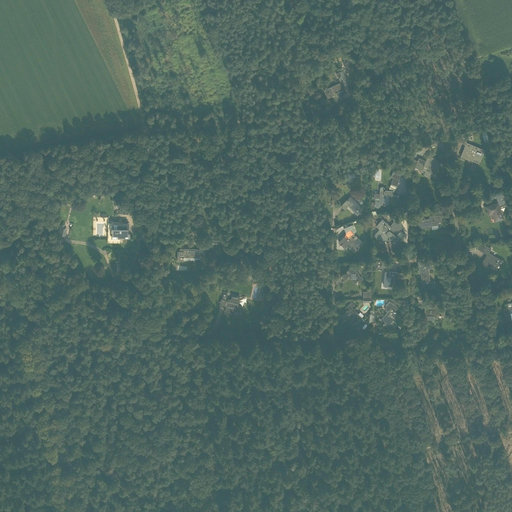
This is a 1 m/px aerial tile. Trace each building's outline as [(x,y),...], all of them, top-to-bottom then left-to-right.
[(352,67),(350,63),(349,60),(343,63),(346,70),(352,67)] [(324,90),(325,93),(328,98),(334,95),(337,94),(338,97),(344,94),(340,83),(324,90)] [(470,131),(457,136),(459,140),(464,144),(467,137),(472,136),(470,131)] [(466,142),(460,156),(468,160),(467,161),(471,163),(473,160),(479,163),(484,150),(466,142)] [(417,161),(415,167),(424,170),(425,171),(430,173),(432,168),(436,170),(439,162),(428,156),(425,161),(424,160),(419,158),(417,161)] [(381,186),(379,188),(379,200),(375,200),(375,207),(376,208),(378,208),(379,206),(380,204),(386,204),(387,195),(393,195),(393,190),(384,190),(384,188),(383,186),(381,186)] [(500,206),(508,203),(505,196),(504,192),(496,194),(498,203),(491,205),(486,206),(489,215),(493,213),(495,219),(499,217),(503,216),(501,211),(500,206)] [(354,212),(357,215),(360,212),(359,211),(362,208),(350,196),(347,199),(341,205),(344,208),(348,204),(355,211),(354,212)] [(417,214),(419,228),(431,227),(431,225),(438,224),(438,221),(441,221),(440,215),(429,216),(430,218),(424,219),(423,214),(417,214)] [(380,230),(374,236),(382,243),(388,236),(389,236),(391,238),(392,239),(401,229),(396,224),(394,223),(389,228),(389,229),(380,221),(378,224),(376,226),(378,228),(380,229),(380,230)] [(120,242),(124,242),(124,237),(129,237),(129,233),(127,233),(127,229),(128,229),(128,223),(113,223),(113,228),(112,228),(111,237),(120,238),(120,242)] [(59,235),(65,237),(67,229),(63,228),(64,226),(60,225),(59,235)] [(345,235),(339,242),(344,248),(348,243),(355,250),(359,247),(360,246),(363,243),(357,237),(354,240),(351,236),(348,238),(345,235)] [(221,253),(221,246),(219,246),(210,245),(209,250),(211,250),(214,250),(214,253),(218,254),(218,253),(221,253)] [(487,254),(482,263),(489,268),(491,264),(496,267),(499,263),(495,261),(497,258),(489,253),(491,249),(487,246),(484,252),(487,254)] [(205,261),(205,249),(183,248),(180,248),(180,251),(177,251),(177,261),(183,261),(183,258),(184,258),(184,257),(189,258),(200,258),(200,261),(205,261)] [(427,268),(432,268),(431,260),(418,262),(419,273),(421,273),(422,280),(420,280),(422,290),(435,288),(434,282),(429,282),(429,279),(428,271),(427,268)] [(356,281),(359,283),(363,279),(358,275),(359,274),(354,269),(353,270),(351,267),(348,270),(348,269),(341,276),(345,279),(349,275),(355,282),(356,281)] [(389,286),(391,286),(390,286),(391,276),(397,277),(397,272),(393,272),(392,272),(384,272),(383,285),(389,286)] [(257,282),(256,285),(262,287),(260,295),(264,296),(266,284),(257,282)] [(228,299),(225,312),(233,314),(234,309),(240,311),(241,306),(237,305),(239,296),(232,294),(230,300),(228,299)] [(355,321),(355,322),(355,323),(358,325),(364,319),(351,307),(354,304),(351,301),(346,307),(348,309),(342,315),(345,319),(349,314),(355,321)] [(386,314),(380,320),(383,322),(383,323),(383,324),(384,323),(386,325),(393,316),(398,320),(401,317),(394,311),(398,307),(394,303),(393,304),(389,301),(385,305),(385,311),(387,313),(386,314)] [(425,316),(433,316),(433,318),(437,318),(437,314),(444,315),(444,306),(436,306),(436,307),(425,307),(425,316)]
